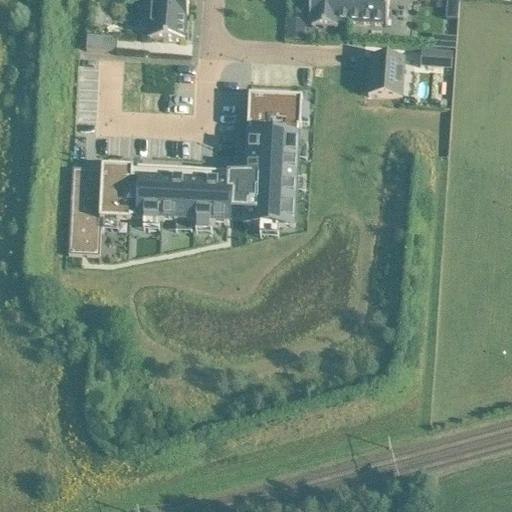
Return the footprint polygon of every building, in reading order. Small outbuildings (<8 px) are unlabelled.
[(108,0),(107,14),(125,15),(126,0),(108,0)] [(310,0),(309,23),(349,26),(350,0),(310,0)] [(350,0),(349,26),(387,28),(389,0),(350,0)] [(459,0),(447,0),(446,20),(458,21),(459,0)] [(143,3),(143,13),(151,14),(149,40),(148,41),(185,43),(186,42),(185,42),(186,19),(187,19),(187,20),(189,20),(189,16),(186,16),(187,6),(143,3)] [(304,43),(306,22),(289,21),(287,41),(304,43)] [(87,38),(87,53),(117,55),(118,40),(87,38)] [(424,52),(423,68),(454,70),(455,54),(424,52)] [(402,101),(405,61),(371,58),(369,98),(402,101)] [(248,131),(250,131),(248,177),(230,176),(230,179),(139,174),(139,175),(134,175),(134,172),(103,171),(103,173),(73,172),(69,259),(100,260),(102,224),(103,224),(119,225),(131,225),(132,223),(144,224),(160,225),(177,225),(193,226),(197,226),(213,227),(228,228),(229,217),(246,218),(246,228),(261,228),(279,229),(295,230),(297,194),(297,178),(298,162),(299,146),(300,133),(302,133),(302,127),(303,109),(303,102),(250,100),(248,131)]
